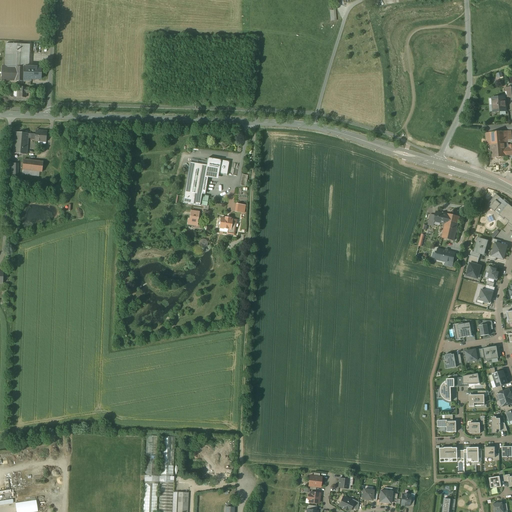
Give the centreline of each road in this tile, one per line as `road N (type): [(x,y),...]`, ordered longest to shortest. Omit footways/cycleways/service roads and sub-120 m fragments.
road 1 (tertiary): [(47,116),(297,124),(436,163)]
road 2 (track): [(241,488),(254,130),(248,122)]
road 3 (residential): [(436,163),(470,84),(466,0)]
